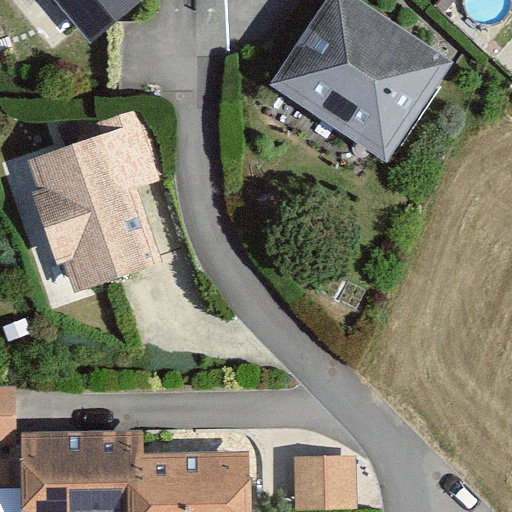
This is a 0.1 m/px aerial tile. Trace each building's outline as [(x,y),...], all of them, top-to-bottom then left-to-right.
[(344,0),(340,0),(270,92),(377,174),(449,79),(344,0)] [(142,112),(34,152),(82,295),(157,270),(133,197),(163,184),(142,112)] [(21,389),(0,389),(0,450),(20,451),(21,389)] [(142,440),(26,440),(25,511),(265,511),(265,461),(142,462),(142,440)] [(357,511),(360,460),(296,458),(294,511),(357,511)]
